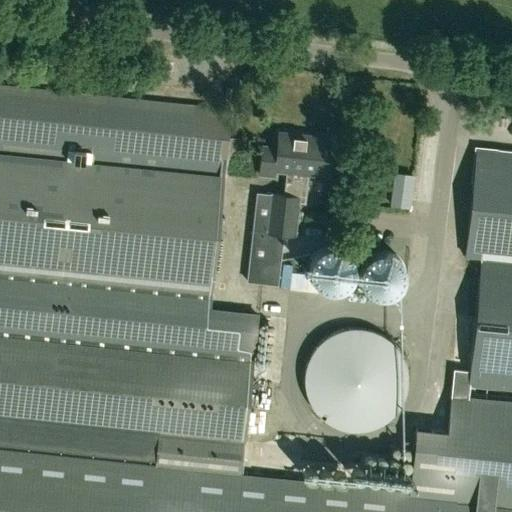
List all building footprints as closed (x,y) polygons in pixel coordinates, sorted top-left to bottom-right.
[(210,310),(232,111),(198,107),(0,86),(0,444),(155,462),(154,467),(0,449),(0,511),(511,511),(511,259),(481,257),(469,371),(453,369),(447,431),(415,428),(409,492),(239,474),(240,464),(242,445),(244,445),(244,443),(253,366),(258,315),(210,310)] [(270,195),(270,196),(257,194),(253,229),(248,281),(279,284),(284,235),(296,237),(299,205),(305,206),(308,176),(328,178),(333,141),(278,135),(276,151),(262,149),(259,178),(275,179),(275,172),(288,174),(285,197),(270,195)] [(511,152),(476,148),(465,256),(481,257),(511,259),(511,152)] [(393,344),(392,342),(390,341),(389,340),(387,338),(386,337),(384,336),(382,335),(381,334),(379,333),(377,332),(375,331),(373,330),(371,330),(369,329),(367,329),(365,328),(363,328),(361,328),(359,327),(357,327),(355,327),(353,327),(351,327),(349,328),(347,328),(345,328),(343,329),(341,329),(339,330),(337,330),(335,331),(334,332),(332,333),(330,334),(328,335),(327,336),(325,337),(323,338),(322,340),(320,341),(319,342),(317,344),(316,345),(315,347),(313,349),(312,350),(311,352),(310,354),(309,355),(308,357),(308,359),(307,361),(306,363),(306,365),(305,367),(305,369),(304,371),(304,373),(304,375),(304,377),(304,379),(304,381),(304,383),(304,385),(304,387),(305,389),(305,391),(306,393),(306,395),(307,397),(308,399),(308,401),(309,402),(310,404),(311,406),(312,408),(313,409),(315,411),(316,413),(317,414),(319,416),(320,417),(322,418),(323,420),(325,421),(327,422),(328,423),(330,424),(332,425),(334,426),(335,427),(337,427),(339,428),(341,429),(343,429),(345,430),(347,430),(349,430),(351,431),(353,431),(355,431),(357,431),(359,431),(361,430),(363,430),(365,430),(367,429),(369,429),(371,428),(373,427),(375,427),(377,426),(379,425),(381,424),(382,423),(384,422),(386,421),(387,420),(389,418),(390,417),(392,416),(393,414),(395,413),(396,411),(397,409),(398,408),(399,406),(400,404),(401,402),(402,401),(403,399),(404,397),(404,395),(405,393),(406,391),(406,389),(406,387),(407,385),(407,383),(407,381),(407,379),(407,377),(407,375),(407,373),(406,371),(406,369),(406,367),(405,365),(404,363),(404,361),(403,359),(402,357),(401,355),(400,354),(399,352),(398,350),(397,349),(396,347),(395,345),(393,344)] [(265,433),(266,422),(249,420),(248,430),(265,433)]
